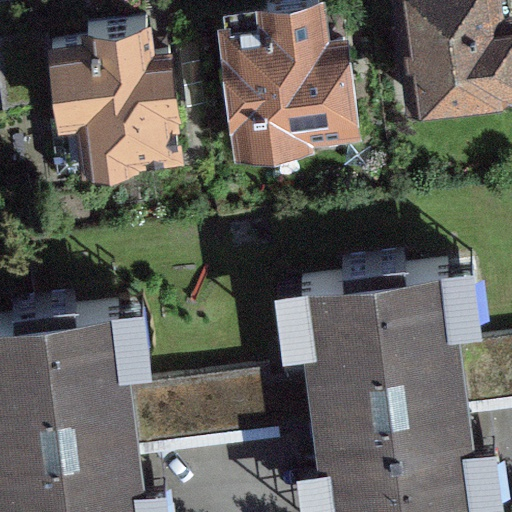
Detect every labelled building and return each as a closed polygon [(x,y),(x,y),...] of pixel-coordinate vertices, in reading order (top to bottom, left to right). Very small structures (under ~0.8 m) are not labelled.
[(305,23),(301,0),(185,0),(205,141),(336,122),(322,21),(305,23)] [(511,89),(511,5),(511,0),(402,0),(423,107),(511,89)] [(137,36),(131,2),(67,13),(70,28),(27,36),(41,113),(22,117),(31,167),(173,143),(154,33),(137,36)] [(444,491),(415,245),(271,261),(300,508),(444,491)] [(0,511),(111,511),(83,281),(0,291),(0,511)] [(511,332),(465,338),(473,399),(511,394),(511,332)] [(262,355),(130,373),(139,442),(271,424),(262,355)]
